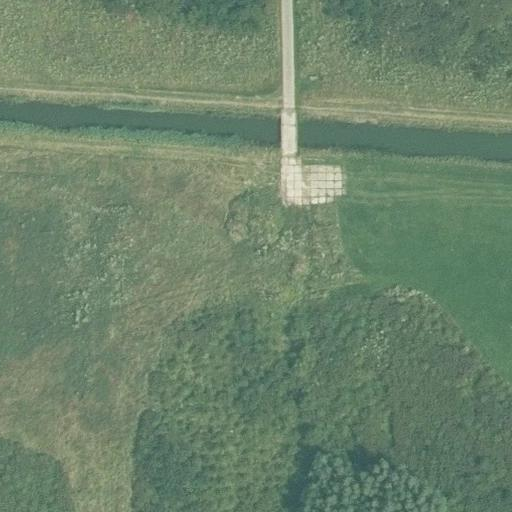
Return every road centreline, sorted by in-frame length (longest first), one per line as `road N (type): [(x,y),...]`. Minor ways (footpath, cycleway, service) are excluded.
road 1 (track): [(0,146),(511,190)]
road 2 (track): [(0,83),(511,114)]
road 3 (track): [(290,176),(286,0)]
